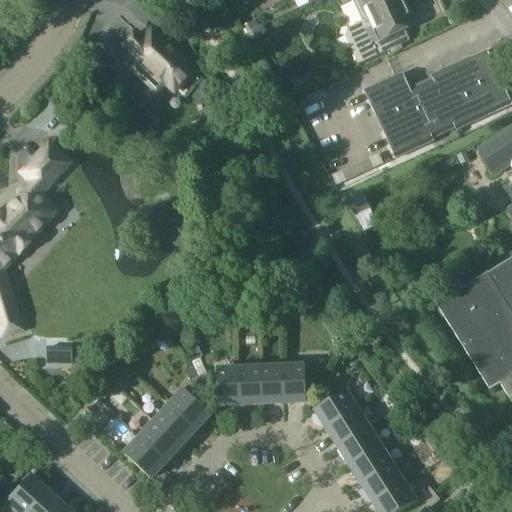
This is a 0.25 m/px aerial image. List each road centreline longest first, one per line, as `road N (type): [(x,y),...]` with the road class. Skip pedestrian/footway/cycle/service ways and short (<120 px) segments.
road 1 (residential): [(160,511),(226,439),(287,433),(342,511)]
road 2 (residential): [(127,511),(0,392)]
